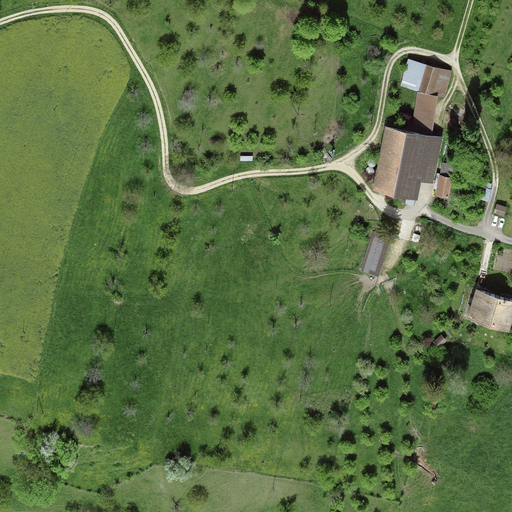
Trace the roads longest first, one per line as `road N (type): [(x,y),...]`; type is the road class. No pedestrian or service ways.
road 1 (track): [(0,22),(44,9),(89,10),(111,23),(153,90),(167,176),(179,188),(341,165),(381,205),(482,232)]
road 2 (track): [(470,0),(455,49),(495,175),(482,232)]
road 3 (track): [(456,62),(397,54),(370,145),(341,165)]
road 4 (track): [(460,79),(444,104),(421,213)]
